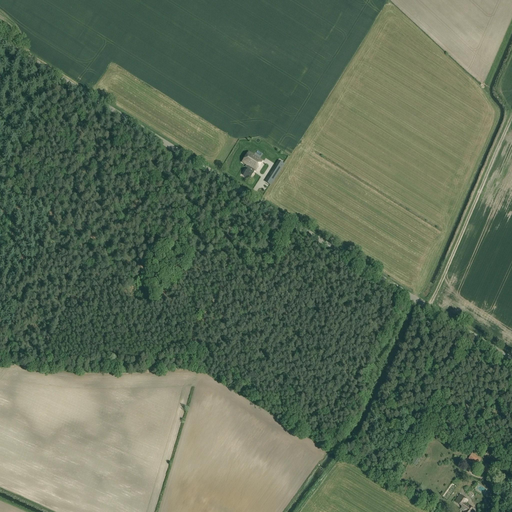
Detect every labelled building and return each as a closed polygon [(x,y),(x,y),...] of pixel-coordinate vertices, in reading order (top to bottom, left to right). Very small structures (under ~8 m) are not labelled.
[(247,169),(255,157),(258,153),(265,158),(271,150),(260,143),(254,151),(256,152),(253,155),(248,153),(242,163),(246,166),(245,167),(247,169)] [(263,162),(255,157),(247,169),(243,176),(249,180),(255,171),(256,172),(263,162)] [(276,166),(269,175),(275,179),(281,169),(276,166)] [(416,456),(412,463),(416,466),(423,455),(419,453),(421,450),(419,448),(414,455),(416,456)] [(477,464),(481,459),(473,453),(469,459),(477,464)] [(489,474),(491,471),(480,465),(478,467),(489,474)] [(475,511),(474,511),(475,510),(469,506),(466,504),(468,500),(461,495),(456,502),(462,506),(460,509),(463,511),(475,511)]
